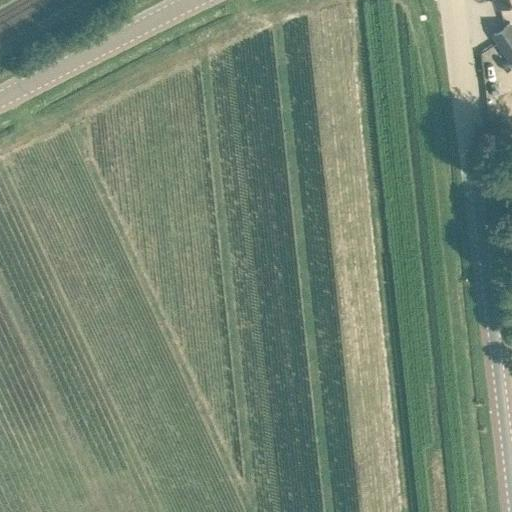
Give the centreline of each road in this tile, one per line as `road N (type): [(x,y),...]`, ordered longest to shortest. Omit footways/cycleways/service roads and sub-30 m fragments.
road 1 (unclassified): [(511,510),(452,0)]
road 2 (tertiary): [(0,98),(190,0)]
